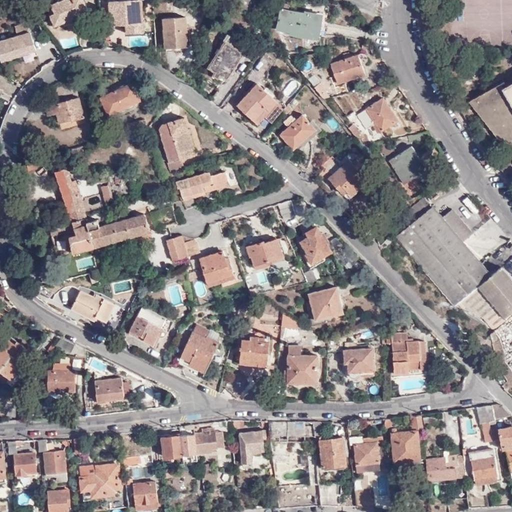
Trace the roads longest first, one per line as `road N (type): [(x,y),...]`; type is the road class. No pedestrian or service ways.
road 1 (residential): [(495,390),(263,150),(155,71),(101,58),(39,84),(14,121),(8,276),(30,308),(191,392),(200,410)]
road 2 (residential): [(200,410),(361,410),(495,390)]
road 3 (residential): [(511,221),(408,71),(398,0)]
road 4 (residential): [(0,430),(200,410)]
